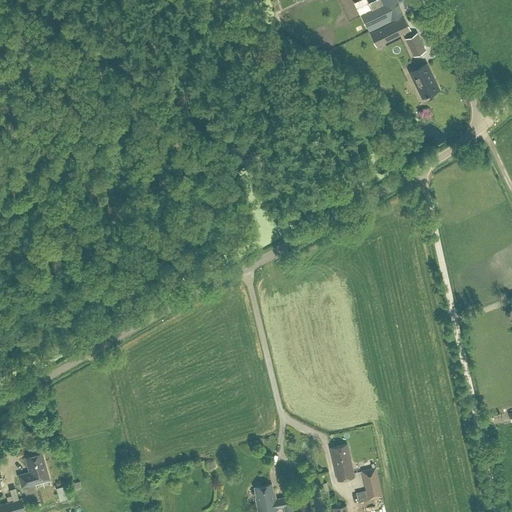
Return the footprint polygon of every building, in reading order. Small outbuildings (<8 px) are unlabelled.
[(377,7),(361,14),(369,29),(401,13),(394,0),(381,0),(383,4),(377,7)] [(403,17),(370,33),(376,45),(409,28),(403,17)] [(394,79),(404,74),(398,61),(388,66),(394,79)] [(409,71),(422,96),(438,88),(425,63),(409,71)] [(354,475),(347,443),(329,447),(337,479),(354,475)] [(49,478),(41,452),(25,457),(29,471),(18,474),(21,486),(49,478)] [(358,501),(368,499),(382,496),(375,466),(361,469),(365,489),(356,491),(358,501)] [(294,511),(291,495),(275,498),(271,483),(254,486),(257,502),(256,502),(258,511),(278,507),(277,507),(283,505),(284,511),(294,511)] [(0,503),(0,504),(2,511),(14,511),(24,510),(21,498),(0,503)]
